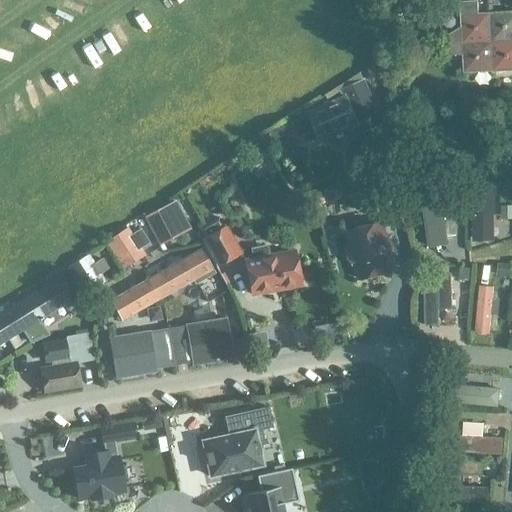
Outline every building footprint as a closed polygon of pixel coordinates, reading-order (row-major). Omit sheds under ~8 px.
[(447,44),(461,43),(490,42),(489,14),(478,14),(477,1),(459,2),(460,27),(446,36),(447,44)] [(490,42),(511,40),(511,12),(489,14),(490,42)] [(144,27),(154,43),(174,31),(165,15),(144,27)] [(88,69),(99,85),(144,53),(132,37),(88,69)] [(511,40),(490,42),(491,72),(511,71),(511,40)] [(490,42),(461,43),(447,44),(448,56),(462,55),(462,74),(491,72),(490,42)] [(346,100),(357,123),(358,127),(362,134),(385,124),(365,79),(342,89),(344,96),(346,100)] [(358,127),(357,123),(346,100),(344,96),(307,112),(309,116),(291,123),(298,138),(315,130),(320,144),(358,127)] [(270,133),(261,138),(265,146),(274,142),(288,136),(284,126),(270,133)] [(378,161),(367,167),(357,172),(378,211),(399,200),(378,161)] [(302,190),(315,184),(312,176),(298,182),(302,190)] [(495,243),(495,185),(473,185),(473,243),(495,243)] [(324,202),(342,198),(340,190),(331,187),(325,189),(322,194),(324,202)] [(444,241),(444,198),(431,198),(431,241),(444,241)] [(175,201),(144,217),(159,246),(191,229),(175,201)] [(224,226),(219,217),(199,228),(204,237),(203,238),(201,239),(217,267),(243,253),(227,225),(224,226)] [(383,223),(349,230),(360,280),(393,273),(383,223)] [(135,239),(129,229),(128,228),(105,242),(123,269),(146,256),(142,249),(148,245),(142,235),(135,239)] [(247,264),(245,264),(253,298),(302,287),(295,254),(270,259),(268,248),(251,251),(252,257),(250,258),(247,264)] [(147,280),(157,301),(213,269),(202,250),(147,280)] [(88,254),(66,268),(79,289),(83,296),(106,282),(101,274),(95,265),(88,254)] [(102,260),(95,265),(101,274),(108,270),(102,260)] [(511,265),(498,264),(497,276),(510,277),(511,265)] [(469,281),(470,268),(460,268),(460,280),(469,281)] [(451,273),(424,272),(425,326),(438,326),(438,309),(452,309),(451,273)] [(147,280),(130,290),(141,310),(157,301),(147,280)] [(0,344),(56,309),(67,303),(53,281),(43,287),(0,313),(0,344)] [(130,290),(110,301),(121,321),(141,310),(130,290)] [(490,293),(478,292),(475,329),(487,330),(490,293)] [(147,309),(149,318),(155,321),(163,320),(160,307),(147,309)] [(227,314),(111,336),(118,376),(156,369),(156,364),(194,357),(195,362),(234,355),(227,314)] [(64,326),(66,341),(69,355),(46,359),(43,361),(44,366),(51,365),(52,369),(77,366),(94,363),(87,322),(64,326)] [(69,355),(66,341),(41,345),(43,361),(46,359),(69,355)] [(77,366),(52,369),(39,371),(43,395),(81,389),(77,366)] [(492,389),(468,387),(467,390),(456,389),(455,403),(491,406),(492,389)] [(246,415),(205,423),(209,440),(184,444),(190,478),(239,470),(234,449),(241,447),(239,438),(250,435),(246,415)] [(161,427),(159,418),(141,422),(142,430),(161,427)] [(132,422),(99,428),(102,445),(135,439),(132,422)] [(448,448),(449,430),(439,429),(438,448),(448,448)] [(455,435),(455,452),(503,455),(504,438),(455,435)] [(80,482),(75,483),(78,500),(91,497),(91,500),(111,497),(111,494),(124,492),(118,457),(105,460),(103,452),(86,455),(88,467),(77,469),(80,482)] [(284,511),(283,505),(279,488),(294,484),(291,469),(257,477),(260,491),(246,494),(250,509),(247,509),(248,511),(284,511)] [(446,504),(486,505),(487,488),(462,488),(462,483),(455,483),(455,488),(446,488),(446,504)]
